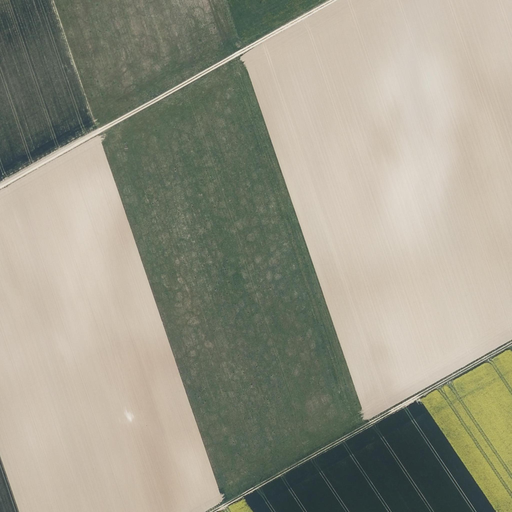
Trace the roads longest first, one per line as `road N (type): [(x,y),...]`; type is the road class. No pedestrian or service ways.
road 1 (track): [(0,185),(329,0)]
road 2 (track): [(206,511),(511,342)]
